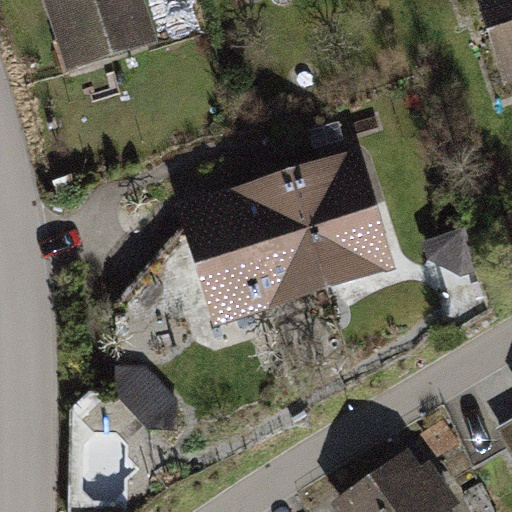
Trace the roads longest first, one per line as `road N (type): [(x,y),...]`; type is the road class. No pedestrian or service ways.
road 1 (residential): [(511,348),(252,511)]
road 2 (residential): [(0,208),(9,253),(15,511)]
